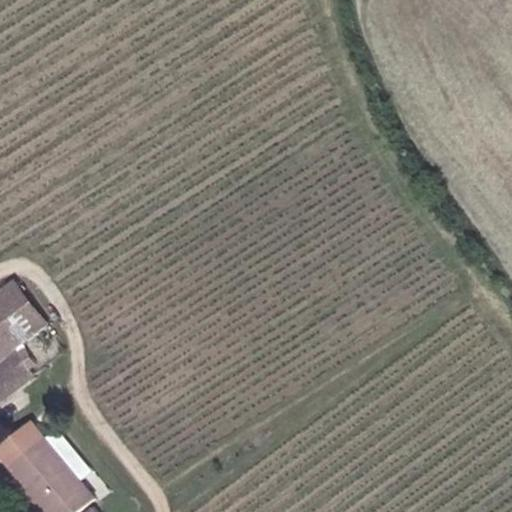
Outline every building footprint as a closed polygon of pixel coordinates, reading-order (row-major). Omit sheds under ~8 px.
[(34,281),(55,310),(61,306),(30,256),(21,263),(34,281)] [(0,305),(34,281),(21,263),(0,277),(0,305)] [(30,328),(55,310),(34,281),(0,305),(0,390),(48,353),(30,328)] [(58,392),(45,402),(56,419),(70,409),(58,392)] [(56,419),(45,402),(14,426),(74,505),(118,471),(106,455),(118,445),(84,398),(70,409),(56,419)]
